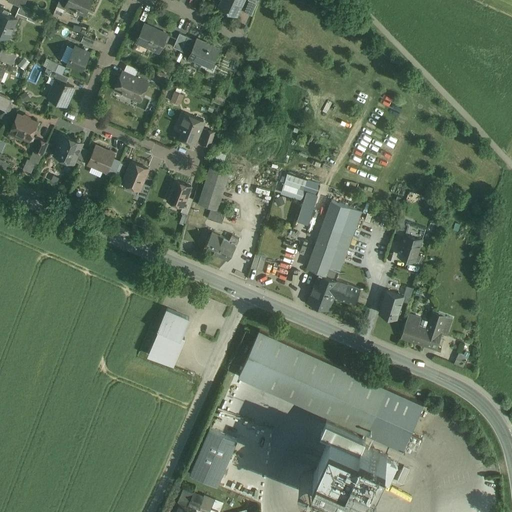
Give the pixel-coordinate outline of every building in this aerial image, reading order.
[(68,0),(59,0),(57,5),(65,9),(66,6),(66,5),(68,0)] [(68,0),(66,5),(66,6),(77,11),(79,7),(86,11),(90,0),(68,0)] [(223,0),(220,7),(238,15),(243,0),(223,0)] [(22,7),(20,6),(17,12),(28,17),(31,11),(22,7)] [(18,17),(1,9),(0,12),(0,32),(10,37),(18,17)] [(168,34),(147,24),(139,42),(160,51),(168,34)] [(188,36),(180,32),(174,46),(182,50),(188,36)] [(95,40),(84,35),(81,42),(92,47),(95,40)] [(197,39),(188,36),(182,50),(191,54),(197,39)] [(219,48),(198,38),(197,39),(191,54),(189,57),(202,62),(204,59),(213,63),(219,48)] [(90,52),(75,46),(68,63),(82,70),(90,52)] [(17,53),(2,47),(0,51),(0,57),(12,63),(17,53)] [(59,63),(51,59),(47,67),(53,69),(56,70),(59,63)] [(66,66),(59,63),(56,70),(63,74),(66,66)] [(150,73),(139,68),(135,75),(147,81),(150,73)] [(56,70),(53,69),(50,76),(57,79),(57,78),(66,82),(69,77),(63,74),(56,70)] [(135,75),(123,70),(115,88),(131,96),(140,100),(145,90),(149,82),(135,75)] [(172,76),(160,71),(155,83),(167,88),(172,76)] [(66,82),(57,78),(57,79),(49,97),(66,105),(74,86),(66,82)] [(175,92),(171,101),(181,105),(185,95),(175,92)] [(12,99),(0,93),(0,107),(7,111),(12,99)] [(180,140),(197,147),(208,120),(182,109),(177,122),(186,126),(180,140)] [(38,121),(18,113),(11,130),(26,136),(27,139),(30,140),(33,139),(34,137),(33,133),(38,121)] [(210,147),(215,132),(206,129),(201,144),(210,147)] [(76,138),(75,139),(63,134),(56,151),(64,155),(63,158),(75,163),(75,161),(82,146),(83,143),(81,141),(81,140),(80,139),(79,138),(78,138),(77,137),(76,138)] [(39,139),(34,150),(42,153),(47,142),(39,139)] [(115,153),(96,145),(89,163),(107,171),(113,157),(115,153)] [(88,149),(82,146),(75,161),(81,163),(88,149)] [(121,160),(113,157),(107,171),(106,173),(114,177),(121,160)] [(149,168),(132,161),(124,181),(140,188),(140,189),(143,182),(149,168)] [(230,170),(211,164),(199,202),(212,206),(218,208),(221,200),(230,170)] [(308,180),(288,173),(285,183),(284,183),(281,192),(302,199),(308,180)] [(191,186),(176,179),(168,200),(183,206),(187,196),(191,186)] [(151,185),(143,182),(140,189),(140,188),(137,194),(146,198),(151,185)] [(194,198),(187,196),(183,206),(181,211),(188,214),(194,198)] [(362,210),(332,199),(308,267),(320,271),(319,272),(326,275),(330,266),(340,270),(362,210)] [(229,202),(221,200),(218,208),(226,211),(229,202)] [(226,211),(218,208),(212,206),(208,218),(222,223),(226,211)] [(409,222),(406,232),(423,237),(426,227),(409,222)] [(230,239),(213,230),(204,247),(228,259),(240,238),(232,234),(230,239)] [(423,237),(406,232),(399,255),(415,260),(423,237)] [(267,257),(256,253),(252,266),(263,270),(267,257)] [(340,270),(330,266),(326,275),(337,279),(340,270)] [(326,275),(319,272),(308,302),(329,310),(334,296),(355,304),(361,288),(337,279),(326,275)] [(402,296),(386,290),(379,312),(395,317),(402,296)] [(190,317),(168,308),(159,327),(160,328),(149,353),(174,363),(185,337),(182,336),(190,317)] [(434,312),(427,329),(441,334),(448,336),(454,318),(434,312)] [(401,338),(421,345),(427,329),(421,326),(423,320),(409,315),(401,338)] [(423,404),(260,330),(260,329),(239,375),(240,375),(402,449),(403,450),(403,449),(416,455),(423,439),(411,433),(424,404),(423,403),(423,404)] [(427,329),(421,345),(435,350),(441,334),(427,329)] [(469,357),(459,353),(457,358),(467,362),(469,357)] [(467,362),(457,358),(454,363),(464,367),(467,362)] [(367,437),(327,419),(322,431),(332,435),(315,471),(370,497),(380,475),(388,457),(389,455),(364,443),(367,437)] [(237,439),(210,428),(204,440),(202,444),(200,448),(190,472),(218,485),(237,439)] [(398,462),(388,457),(380,475),(390,480),(398,462)] [(446,484),(458,484),(457,472),(445,473),(446,484)] [(194,511),(198,504),(190,501),(193,492),(184,487),(174,511),(176,511),(194,511)] [(477,503),(488,502),(487,490),(476,490),(477,503)] [(204,496),(193,492),(190,501),(198,504),(200,505),(204,496)] [(216,498),(205,493),(204,496),(200,505),(211,510),(213,505),(216,498)]
